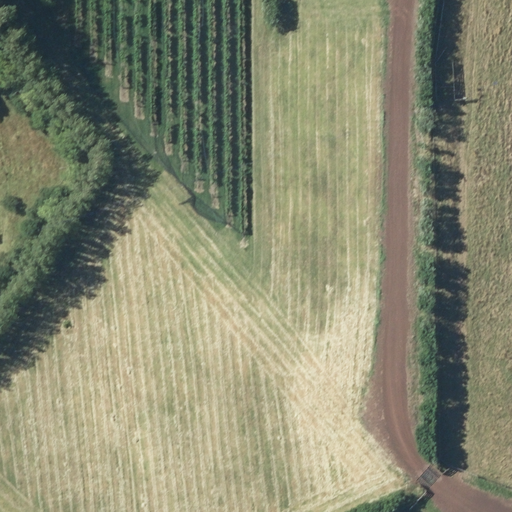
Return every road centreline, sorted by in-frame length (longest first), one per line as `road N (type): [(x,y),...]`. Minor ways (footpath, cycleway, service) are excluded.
road 1 (track): [(511,499),(392,455),(418,0)]
road 2 (track): [(457,482),(466,0)]
